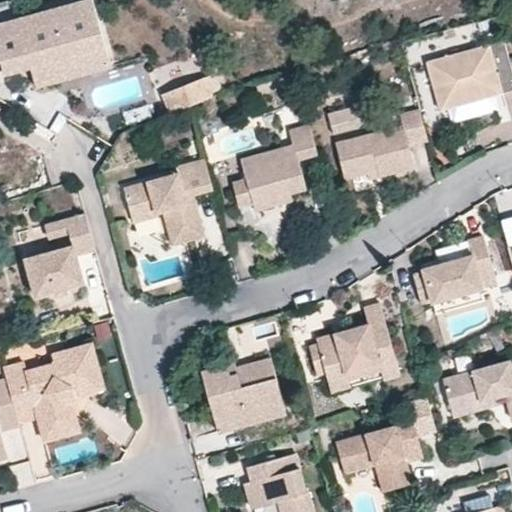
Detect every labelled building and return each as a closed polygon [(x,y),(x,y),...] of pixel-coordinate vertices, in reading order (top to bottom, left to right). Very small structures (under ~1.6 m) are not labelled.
[(105,42),(92,0),(69,0),(65,2),(0,19),(0,61),(3,71),(30,63),(105,42)] [(511,91),(511,67),(504,41),(430,62),(443,109),(453,107),(494,96),(504,94),(511,91)] [(36,83),(110,62),(105,42),(30,63),(36,83)] [(211,91),(204,73),(161,90),(169,109),(188,101),(211,91)] [(498,110),(494,96),(453,107),(457,123),(498,110)] [(403,127),(365,136),(339,143),(347,178),(370,172),(378,169),(381,177),(413,168),(408,145),(428,141),(426,133),(420,111),(401,117),(403,127)] [(290,131),(294,146),(241,160),(246,177),(252,202),(289,192),(307,187),(300,161),(318,157),(309,126),(290,131)] [(194,199),(188,200),(187,194),(193,192),(212,189),(204,158),(176,165),(177,172),(124,187),(130,209),(163,200),(165,208),(171,206),(177,225),(185,223),(188,239),(204,234),(194,199)] [(370,172),(372,179),(381,177),(378,169),(370,172)] [(252,202),(246,177),(231,181),(238,206),(252,202)] [(291,201),(289,192),(252,202),(255,210),(291,201)] [(165,208),(163,200),(130,209),(132,219),(166,210),(165,208)] [(68,229),(72,247),(26,259),(34,294),(52,290),(62,287),(82,281),(75,254),(94,248),(84,212),(65,218),(68,229)] [(44,224),(47,235),(68,229),(65,218),(44,224)] [(181,240),(188,239),(185,223),(177,225),(181,240)] [(471,255),(451,261),(453,268),(445,271),(442,263),(422,269),(423,271),(413,274),(421,302),(432,300),(433,302),(479,289),(483,288),(481,280),(495,275),(484,236),(468,241),(468,246),(471,255)] [(453,268),(451,261),(442,263),(445,271),(453,268)] [(52,290),(53,296),(64,294),(62,287),(52,290)] [(362,309),(367,326),(342,333),(332,336),(315,340),(316,346),(309,349),(316,378),(324,375),(342,370),(346,381),(380,371),(382,379),(382,381),(398,376),(383,320),(378,305),(362,309)] [(331,330),(332,336),(342,333),(341,327),(331,330)] [(74,414),(65,416),(61,401),(70,390),(101,382),(91,345),(66,352),(52,356),(54,365),(25,373),(23,364),(8,368),(4,370),(5,376),(17,417),(35,412),(38,421),(44,441),(51,439),(78,432),(74,414)] [(451,404),(491,393),(504,389),(508,403),(511,401),(511,364),(510,359),(473,369),(477,384),(467,387),(463,371),(443,377),(451,404)] [(231,370),(233,375),(227,377),(224,366),(199,373),(208,404),(211,417),(225,413),(229,430),(282,415),(267,360),(231,370)] [(230,364),(224,366),(227,377),(233,375),(231,370),(230,364)] [(473,369),(463,371),(467,387),(477,384),(473,369)] [(326,383),(330,394),(382,379),(380,371),(346,381),(342,370),(324,375),(326,383)] [(0,461),(7,460),(0,434),(0,432),(19,428),(19,426),(17,417),(5,376),(0,377),(0,461)] [(72,405),(76,398),(103,391),(101,382),(70,390),(61,401),(65,416),(74,414),(72,405)] [(451,404),(454,413),(493,403),(491,393),(451,404)] [(17,417),(19,426),(38,421),(35,412),(17,417)] [(225,413),(211,417),(216,433),(229,430),(225,413)] [(410,482),(404,462),(401,454),(419,449),(410,420),(333,441),(342,472),(372,463),(377,461),(385,489),(410,482)] [(54,449),(51,439),(44,441),(46,451),(54,449)] [(421,457),(419,449),(401,454),(404,462),(421,457)] [(305,492),(294,453),(248,466),(251,482),(245,483),(252,509),(271,503),(277,501),(280,510),(280,511),(313,511),(308,491),(305,492)] [(380,491),(385,489),(377,461),(372,463),(380,491)] [(251,482),(248,466),(229,471),(233,487),(245,483),(251,482)] [(277,501),(271,503),(273,511),(280,510),(277,501)]
